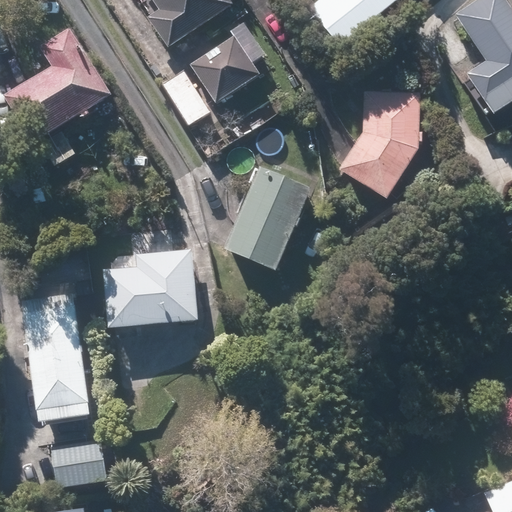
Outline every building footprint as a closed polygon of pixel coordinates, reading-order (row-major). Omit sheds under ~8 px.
[(236,7),(231,0),(140,0),(153,19),(149,21),(170,52),(236,7)] [(398,4),(395,0),(323,0),(309,12),(341,50),(398,4)] [(511,7),(507,0),(488,0),(461,19),(490,62),(471,75),(498,116),(511,106),(511,7)] [(115,98),(72,31),(42,51),(53,68),(5,99),(37,149),(115,98)] [(262,78),(236,39),(194,67),(220,107),(262,78)] [(213,114),(187,74),(165,89),(191,128),(213,114)] [(421,155),(424,98),(368,93),(363,145),(343,170),(390,201),(421,155)] [(315,189),(261,168),(228,253),(282,274),(315,189)] [(194,252),(107,259),(113,331),(200,324),(194,252)] [(94,419),(78,307),(27,315),(43,427),(94,419)] [(104,441),(51,448),(56,490),(109,483),(104,441)] [(511,511),(511,486),(488,498),(493,511),(511,511)]
